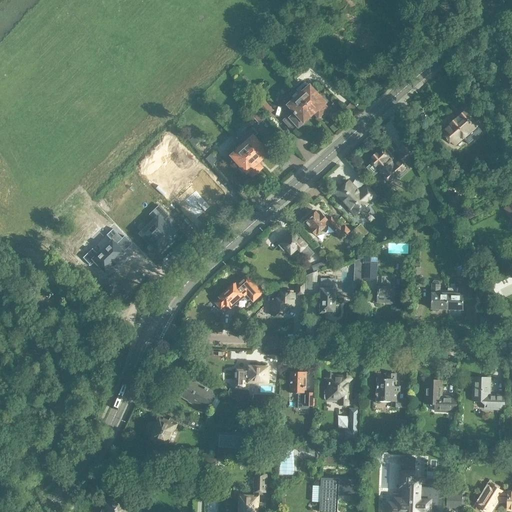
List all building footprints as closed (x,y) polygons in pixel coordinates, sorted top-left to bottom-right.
[(245,85),(249,81),(244,75),(240,78),(245,85)] [(252,86),(250,83),(244,88),(246,91),(252,86)] [(324,103),(309,87),(299,96),(299,97),(314,113),(315,114),(317,112),(321,116),(328,109),(323,104),(324,103)] [(294,91),(283,100),(292,112),(284,121),(293,131),(297,127),(298,128),(314,113),(299,97),(299,96),(294,91)] [(273,109),(264,99),(257,104),(266,115),(273,109)] [(266,117),(258,108),(251,114),(259,123),(266,117)] [(455,146),(483,121),(478,115),(473,120),(465,111),(443,131),(446,135),(445,136),(446,138),(446,139),(448,141),(450,143),(452,142),(455,146)] [(258,163),(268,154),(253,137),(258,133),(252,127),(237,140),(238,141),(258,163)] [(258,163),(238,141),(225,153),(230,158),(232,156),(247,172),(248,172),(252,177),(260,170),(257,166),(259,164),(258,163)] [(377,153),(370,160),(373,163),(368,168),(374,175),(379,171),(385,177),(385,178),(385,179),(385,180),(386,181),(387,181),(388,181),(389,181),(389,182),(396,176),(398,178),(406,170),(405,169),(406,167),(402,162),(407,158),(407,159),(416,151),(408,141),(399,149),(403,154),(395,161),(385,150),(383,151),(382,152),(380,149),(376,153),(377,153)] [(211,155),(206,160),(212,166),(217,161),(211,155)] [(227,191),(203,167),(194,175),(198,178),(185,190),(191,196),(185,201),(195,212),(198,209),(208,219),(217,210),(215,207),(223,199),(221,197),(227,191)] [(349,181),(335,193),(356,215),(359,213),(362,216),(364,216),(369,211),(369,209),(366,206),(369,203),(368,202),(376,196),(366,185),(359,192),(349,181)] [(449,198),(451,212),(465,210),(463,197),(449,198)] [(153,216),(137,231),(155,251),(173,233),(169,229),(174,224),(152,201),(145,207),(153,216)] [(315,211),(305,221),(311,228),(310,229),(316,236),(328,225),(341,238),(349,231),(344,226),(341,229),(330,217),(331,216),(330,215),(326,219),(322,214),(320,216),(315,211)] [(107,225),(71,264),(79,271),(83,267),(99,281),(119,259),(105,246),(116,234),(107,225)] [(355,227),(350,232),(358,241),(364,236),(355,227)] [(314,253),(307,246),(294,231),(278,245),(283,251),(286,249),(291,254),(297,249),(307,260),(314,253)] [(460,245),(456,247),(461,259),(465,258),(460,245)] [(377,257),(363,257),(362,264),(364,264),(364,280),(377,280),(377,257)] [(395,277),(378,277),(378,303),(386,303),(386,305),(392,305),(392,303),(394,303),(395,277)] [(322,279),(321,312),(334,313),(335,311),(338,312),(338,305),(335,305),(336,280),(322,279)] [(449,291),(448,309),(463,310),(464,298),(472,298),(473,279),(457,279),(457,288),(449,288),(449,291)] [(257,298),(262,293),(251,280),(245,285),(257,298)] [(438,280),(435,280),(434,280),(433,283),(432,309),(448,309),(449,291),(440,290),(440,283),(438,280)] [(232,306),(248,291),(244,287),(241,289),(235,283),(220,298),(217,301),(217,304),(219,307),(223,307),(228,302),(232,306)] [(491,284),(485,287),(492,303),(499,300),(491,284)] [(294,307),(295,293),(291,293),(291,291),(282,290),(282,299),(273,299),(272,315),(285,315),(286,308),(290,308),(290,307),(294,307)] [(247,314),(251,318),(256,313),(252,309),(247,314)] [(274,381),(274,378),(274,371),(268,371),(268,367),(248,366),(248,382),(262,382),(261,404),(278,404),(278,385),(272,385),(272,381),(274,381)] [(315,406),(315,393),(305,393),(305,372),(291,372),(291,393),(301,393),(301,399),(304,399),(304,406),(315,406)] [(330,373),(325,378),(329,382),(329,388),(326,391),(326,398),(328,401),(341,401),(340,405),(348,405),(349,382),(352,379),(347,374),(344,377),(334,377),(330,373)] [(396,379),(396,374),(387,374),(387,378),(378,378),(378,401),(393,401),(393,407),(399,407),(400,406),(406,406),(406,399),(400,399),(400,389),(394,389),(394,379),(396,379)] [(506,394),(489,394),(490,378),(475,378),(474,401),(489,401),(489,408),(506,408),(506,394)] [(217,394),(190,379),(181,396),(189,400),(189,401),(207,412),(217,394)] [(456,412),(457,398),(441,397),(442,381),(426,380),(425,403),(436,404),(435,412),(456,412)] [(242,395),(231,389),(227,396),(239,402),(242,395)] [(358,409),(351,409),(350,430),(346,430),(345,441),(357,442),(358,409)] [(202,423),(184,415),(181,423),(199,431),(202,423)] [(159,452),(163,454),(170,439),(173,441),(177,431),(174,429),(178,420),(174,419),(172,422),(159,416),(156,423),(152,421),(148,423),(146,428),(148,431),(151,433),(149,439),(162,445),(159,452)] [(407,419),(399,419),(398,429),(407,429),(407,419)] [(267,422),(266,432),(274,433),(275,423),(267,422)] [(209,475),(210,458),(199,458),(198,475),(209,475)] [(466,465),(468,485),(478,484),(477,469),(476,469),(475,464),(466,465)] [(232,504),(232,509),(235,511),(265,511),(265,502),(258,502),(259,491),(266,491),(266,474),(255,474),(254,495),(239,495),(239,501),(237,501),(232,504)] [(400,504),(389,504),(388,511),(430,511),(431,504),(416,502),(416,475),(399,474),(400,504)] [(321,478),(320,511),(325,511),(336,511),(337,510),(338,510),(338,495),(356,496),(356,480),(339,479),(339,478),(321,478)] [(511,509),(511,492),(501,492),(500,491),(490,485),(479,504),(489,510),(497,497),(508,497),(508,509),(511,509)] [(123,500),(120,492),(115,494),(116,497),(103,502),(105,508),(102,510),(100,511),(126,511),(127,511),(133,510),(129,499),(123,500)] [(465,504),(465,497),(461,496),(461,495),(447,494),(446,506),(460,507),(460,504),(465,504)]
